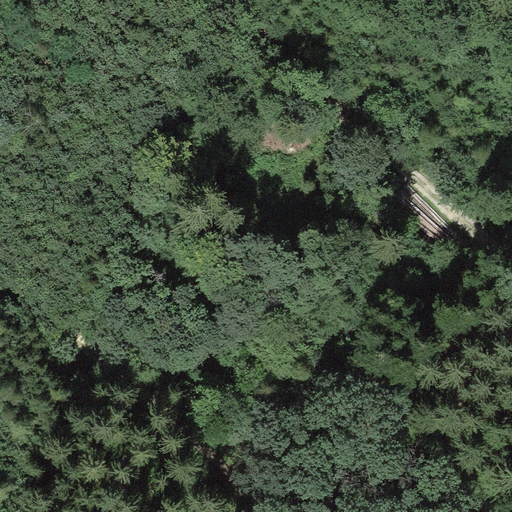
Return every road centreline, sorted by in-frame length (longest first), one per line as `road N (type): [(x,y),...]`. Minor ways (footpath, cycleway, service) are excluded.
road 1 (track): [(212,0),(511,266)]
road 2 (track): [(266,511),(228,463),(131,374),(56,316),(0,288)]
